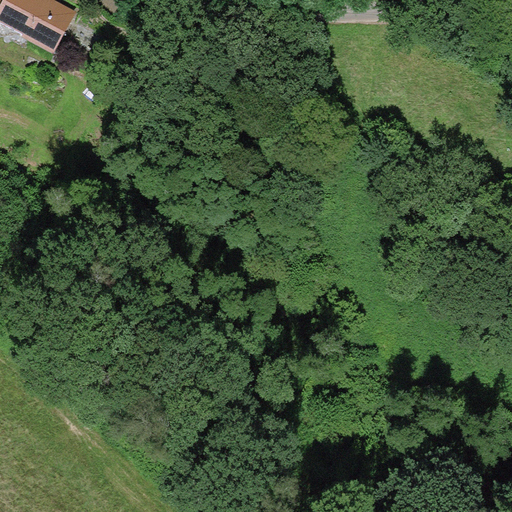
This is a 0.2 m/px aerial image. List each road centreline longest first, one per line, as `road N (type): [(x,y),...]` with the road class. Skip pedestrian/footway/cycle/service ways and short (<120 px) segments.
road 1 (residential): [(182,0),(290,13),(511,5)]
road 2 (track): [(0,336),(27,352),(147,468),(178,511)]
